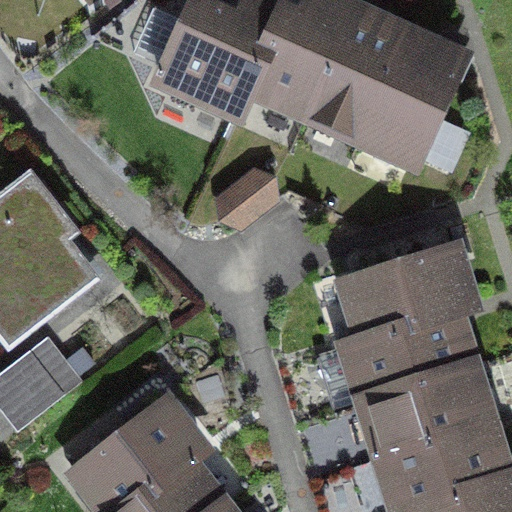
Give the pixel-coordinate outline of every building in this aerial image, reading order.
[(239,117),(250,92),(286,11),(262,0),(254,0),(244,24),(195,2),(159,81),(239,117)] [(305,19),(286,11),(250,92),(307,117),(355,11),(330,0),(313,0),(305,19)] [(407,36),(355,11),(307,117),(358,142),(407,36)] [(450,54),(407,36),(358,142),(415,167),(456,76),(443,70),(450,54)] [(35,179),(0,203),(0,337),(2,340),(100,271),(35,179)] [(346,283),(363,339),(453,312),(469,308),(453,252),(346,283)] [(470,368),(453,312),(363,339),(345,345),(362,400),(470,368)] [(487,426),(470,368),(362,400),(381,461),(487,426)] [(75,478),(103,511),(126,511),(186,463),(201,451),(164,406),(75,478)] [(398,511),(412,511),(505,482),(487,426),(381,461),(398,511)] [(211,511),(220,504),(186,463),(126,511),(211,511)] [(511,511),(511,479),(505,482),(412,511),(511,511)]
